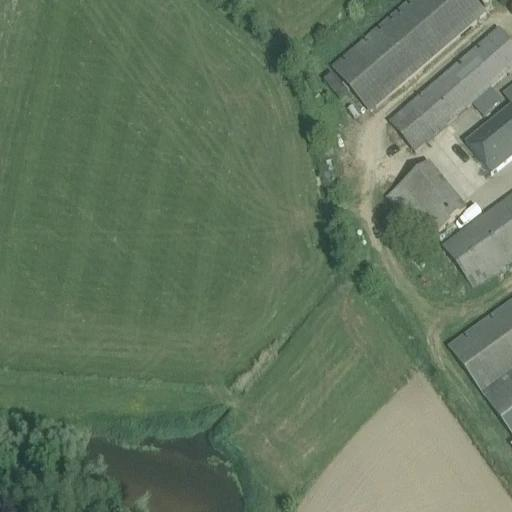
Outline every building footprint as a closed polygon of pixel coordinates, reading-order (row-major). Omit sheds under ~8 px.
[(414,0),(333,70),(371,114),(486,16),(472,0),(414,0)] [(416,154),(509,74),(511,71),(511,45),(500,32),(391,125),(416,154)] [(492,177),(511,160),(511,91),(505,96),(511,105),(511,108),(466,145),(492,177)] [(457,219),(467,211),(430,165),(419,173),(399,190),(436,236),(457,219)] [(477,286),(511,260),(511,198),(467,231),(447,245),(475,283),(477,286)] [(511,304),(456,345),(450,350),(511,437),(511,446),(511,448),(511,449),(511,304)]
